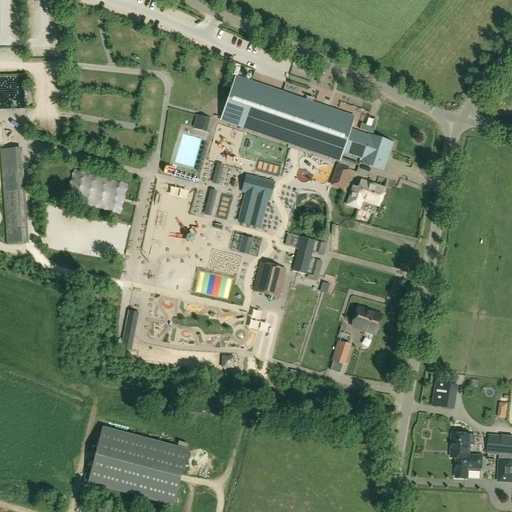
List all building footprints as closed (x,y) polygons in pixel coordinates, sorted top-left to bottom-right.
[(98,31),(98,19),(80,19),(80,31),(98,31)] [(153,53),(155,43),(139,39),(137,50),(153,53)] [(179,56),(182,43),(170,41),(167,53),(179,56)] [(191,61),(202,63),(205,52),(194,49),(191,61)] [(224,75),(227,64),(216,61),(213,72),(224,75)] [(106,73),(92,74),(92,86),(107,86),(106,73)] [(368,137),(367,136),(350,131),(354,119),(322,108),(322,106),(319,106),(319,107),(234,78),(221,119),(263,134),(265,130),(266,130),(267,129),(272,131),(272,132),(275,133),(275,132),(281,134),(280,135),(283,136),(283,135),(289,137),(289,138),(291,139),(292,138),(298,140),(298,141),(300,141),(300,140),(316,146),(315,147),(317,147),(317,146),(324,149),(323,149),(325,150),(325,149),(330,151),(328,156),(340,160),(342,153),(361,159),(359,163),(376,169),(378,161),(386,164),(393,143),(369,134),(368,137)] [(144,88),(158,93),(161,83),(147,79),(144,88)] [(86,112),(98,112),(98,101),(86,101),(86,112)] [(134,112),(142,114),(144,105),(136,103),(134,112)] [(127,125),(142,126),(143,117),(128,115),(127,125)] [(205,133),(210,120),(200,116),(196,130),(205,133)] [(155,128),(156,118),(145,117),(145,127),(155,128)] [(396,135),(398,124),(388,122),(386,133),(396,135)] [(95,129),(95,141),(105,141),(105,129),(95,129)] [(239,131),(237,138),(243,140),(246,133),(239,131)] [(152,139),(143,137),(141,147),(150,149),(152,139)] [(219,141),(227,155),(234,152),(226,137),(219,141)] [(113,149),(124,149),(124,138),(113,138),(113,149)] [(284,160),(284,151),(279,150),(277,156),(274,155),(274,147),(269,159),(269,146),(252,147),(253,150),(258,152),(258,156),(271,160),(280,164),(283,163),(284,160)] [(17,149),(0,150),(0,157),(6,245),(24,245),(17,149)] [(50,177),(59,177),(58,163),(49,163),(50,177)] [(224,166),(217,164),(212,184),(218,186),(224,166)] [(331,186),(343,190),(349,171),(338,167),(331,186)] [(241,193),(245,194),(267,199),(270,200),(275,182),(245,175),(241,193)] [(108,190),(116,190),(116,178),(108,178),(108,190)] [(125,190),(138,193),(140,182),(128,178),(125,190)] [(354,188),(348,205),(359,209),(361,200),(378,206),(384,190),(362,182),(359,190),(354,188)] [(210,217),(216,192),(210,191),(204,216),(210,217)] [(89,193),(85,207),(93,209),(96,195),(89,193)] [(260,228),(267,199),(245,194),(238,222),(260,228)] [(109,203),(107,214),(117,216),(119,204),(109,203)] [(121,217),(132,222),(137,208),(126,204),(121,217)] [(51,218),(61,218),(61,209),(51,209),(51,218)] [(92,232),(93,217),(82,216),(81,231),(92,232)] [(113,240),(116,225),(107,223),(104,238),(113,240)] [(132,241),(135,226),(125,224),(122,239),(132,241)] [(185,232),(191,238),(196,234),(190,227),(185,232)] [(55,242),(67,240),(65,229),(54,231),(55,242)] [(254,239),(243,236),(238,252),(250,255),(254,239)] [(301,238),(294,267),(293,271),(306,275),(315,241),(301,238)] [(234,260),(230,278),(242,281),(246,266),(237,264),(238,261),(234,260)] [(286,270),(260,263),(253,292),(279,298),(286,270)] [(351,326),(375,334),(382,315),(358,306),(351,326)] [(139,314),(128,311),(120,349),(131,352),(139,314)] [(347,350),(349,345),(339,342),(337,347),(333,361),(343,364),(347,350)] [(436,383),(432,406),(450,409),(454,386),(436,383)] [(186,450),(101,428),(87,483),(172,505),(186,450)] [(451,458),(457,459),(457,456),(468,457),(469,445),(474,445),(475,436),(469,436),(469,435),(452,434),(451,458)] [(487,454),(506,456),(505,460),(498,459),(498,481),(511,482),(511,477),(511,438),(489,436),(487,454)] [(482,457),(468,456),(468,457),(457,456),(457,459),(456,469),(456,479),(468,479),(468,472),(482,473),(482,470),(482,457)]
